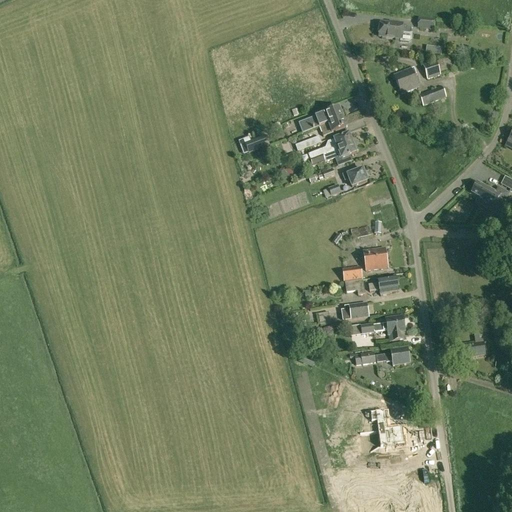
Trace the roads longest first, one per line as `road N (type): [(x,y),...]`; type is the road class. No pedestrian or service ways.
road 1 (unclassified): [(451,511),(408,224)]
road 2 (unclassified): [(408,224),(325,0)]
road 3 (unclassified): [(408,224),(459,175),(488,130),(511,27)]
